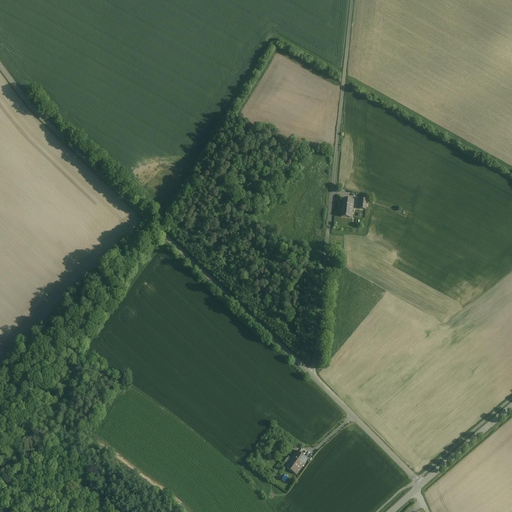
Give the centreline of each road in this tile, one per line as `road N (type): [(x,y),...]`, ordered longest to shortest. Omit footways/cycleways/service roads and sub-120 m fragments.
road 1 (unclassified): [(312,375),(55,131),(0,65)]
road 2 (unclassified): [(312,375),(352,0)]
road 3 (unclassified): [(422,484),(312,375)]
